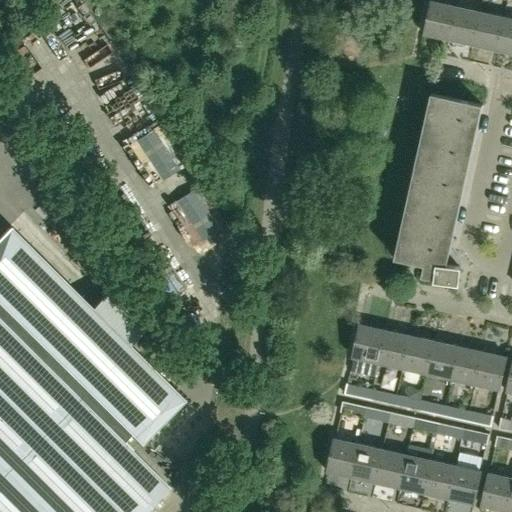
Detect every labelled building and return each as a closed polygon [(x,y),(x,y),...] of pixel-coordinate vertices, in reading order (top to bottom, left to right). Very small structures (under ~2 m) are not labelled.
[(424,34),(449,40),(456,7),(431,2),(424,34)] [(480,12),(456,7),(449,40),(473,45),(480,12)] [(498,51),(505,18),(480,12),(473,45),(498,51)] [(511,53),(511,19),(505,18),(498,51),(511,53)] [(9,102),(9,97),(9,91),(7,85),(4,80),(0,74),(0,119),(4,113),(7,108),(9,102)] [(457,283),(459,266),(443,264),(445,251),(477,105),(482,106),(483,104),(432,93),(395,258),(424,264),(422,275),(435,278),(435,280),(452,283),(457,283)] [(0,511),(144,511),(169,487),(124,442),(132,434),(141,443),(185,399),(129,344),(145,329),(107,291),(91,307),(10,226),(0,235),(0,511)] [(353,358),(378,363),(386,329),(360,323),(353,358)] [(410,334),(386,329),(378,363),(402,369),(410,334)] [(402,369),(427,374),(435,340),(410,334),(402,369)] [(427,374),(451,379),(459,345),(435,340),(427,374)] [(484,351),(459,345),(451,379),(476,385),(484,351)] [(484,351),(476,385),(499,390),(507,356),(484,351)] [(369,399),(371,389),(347,384),(344,394),(369,399)] [(396,395),(371,389),(369,399),(393,404),(396,395)] [(418,410),(420,400),(396,395),(393,404),(418,410)] [(442,415),(445,405),(428,402),(420,400),(418,410),(442,415)] [(367,407),(343,401),(341,411),(365,416),(367,407)] [(469,411),(445,405),(442,415),(467,421),(469,411)] [(365,416),(389,422),(392,412),(367,407),(365,416)] [(467,421),(491,426),(493,416),(469,411),(467,421)] [(416,418),(392,412),(389,422),(414,427),(416,418)] [(441,423),(416,418),(414,427),(438,433),(441,423)] [(511,430),(511,420),(501,418),(499,428),(511,430)] [(465,428),(441,423),(438,433),(463,438),(465,428)] [(465,428),(463,438),(487,444),(489,434),(465,428)] [(495,445),(511,449),(511,438),(497,436),(495,445)] [(327,472),(351,477),(359,443),(335,437),(327,472)] [(359,443),(351,477),(375,482),(383,448),(359,443)] [(408,454),(383,448),(375,482),(400,488),(408,454)] [(408,454),(400,488),(424,493),(432,459),(408,454)] [(432,459),(424,493),(449,499),(457,464),(432,459)] [(457,464),(449,499),(474,504),(481,470),(457,464)] [(482,506),(506,511),(511,484),(511,476),(489,472),(482,506)]
